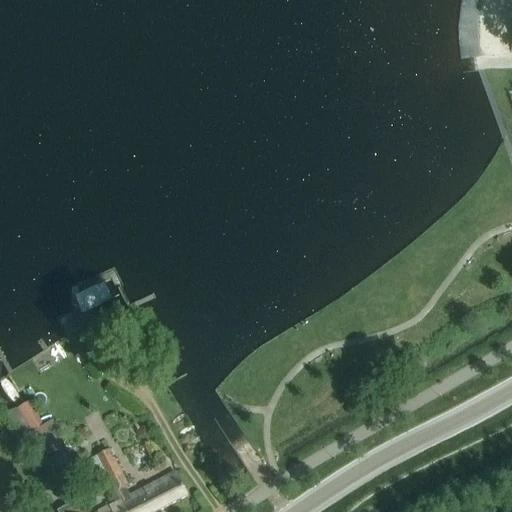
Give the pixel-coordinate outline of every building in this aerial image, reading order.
[(44,426),(30,404),(18,411),(32,434),(44,426)] [(52,422),(44,426),(32,434),(25,438),(40,464),(67,448),(52,422)] [(97,457),(105,473),(118,467),(110,450),(97,457)] [(63,452),(50,462),(57,472),(70,463),(63,452)] [(124,488),(128,486),(118,467),(105,473),(120,503),(124,511),(162,511),(188,499),(176,475),(130,499),(124,488)] [(124,511),(120,503),(103,511),(124,511)]
